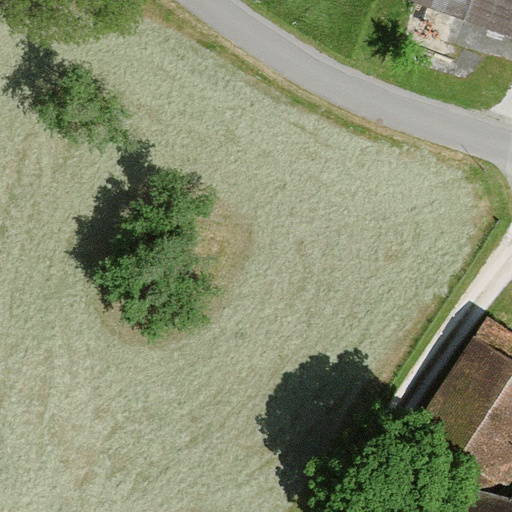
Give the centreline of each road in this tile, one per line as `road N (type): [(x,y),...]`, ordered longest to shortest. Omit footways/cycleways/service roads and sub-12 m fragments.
road 1 (unclassified): [(203,0),(312,73),(511,147)]
road 2 (unknown): [(405,400),(431,353),(511,252)]
